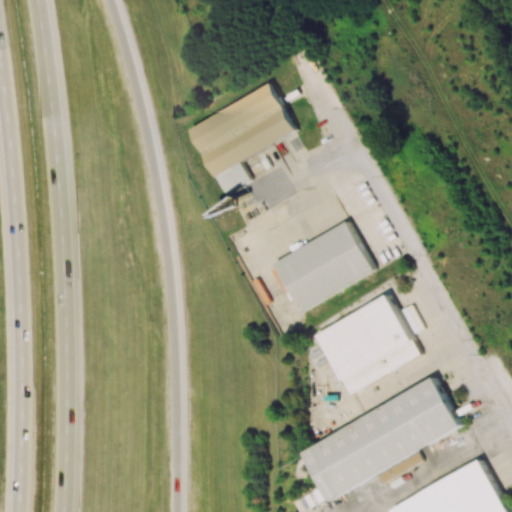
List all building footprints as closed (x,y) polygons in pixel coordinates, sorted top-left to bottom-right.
[(188,128),(226,196),(255,180),(244,160),(298,130),(272,82),(188,128)] [(276,264),(304,312),(378,270),(350,221),(276,264)] [(318,334),(352,395),(424,355),(390,294),(318,334)] [(402,310),(413,334),(420,331),(409,307),(402,310)] [(303,452),(331,501),(466,425),(439,376),(303,452)] [(421,453),(381,475),(386,485),(427,463),(421,453)] [(394,511),(511,511),(511,504),(486,459),(394,511)]
